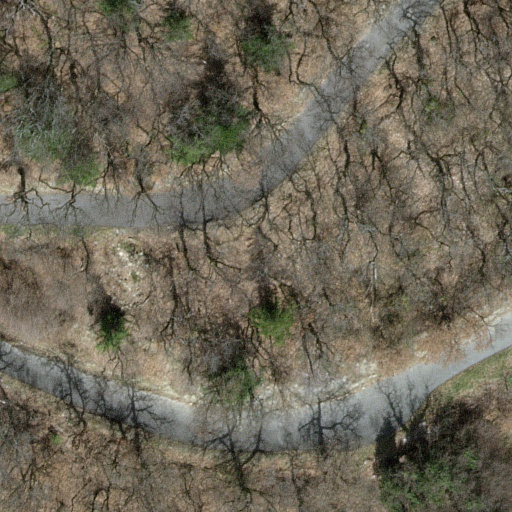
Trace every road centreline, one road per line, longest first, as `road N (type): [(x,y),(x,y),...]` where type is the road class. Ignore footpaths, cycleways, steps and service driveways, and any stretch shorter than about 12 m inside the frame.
road 1 (track): [(511,326),(423,388),(316,436),(202,432),(0,365)]
road 2 (unclassified): [(421,0),(265,171),(237,190),(171,209),(0,209)]
